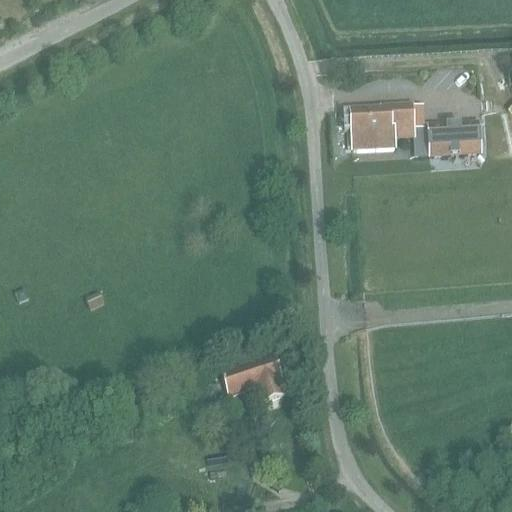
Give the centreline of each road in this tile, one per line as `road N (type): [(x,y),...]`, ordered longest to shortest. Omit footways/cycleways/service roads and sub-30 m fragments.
road 1 (unclassified): [(383,511),(351,479),(330,402),(314,102),(300,49),(273,0)]
road 2 (unclassified): [(0,63),(129,0)]
